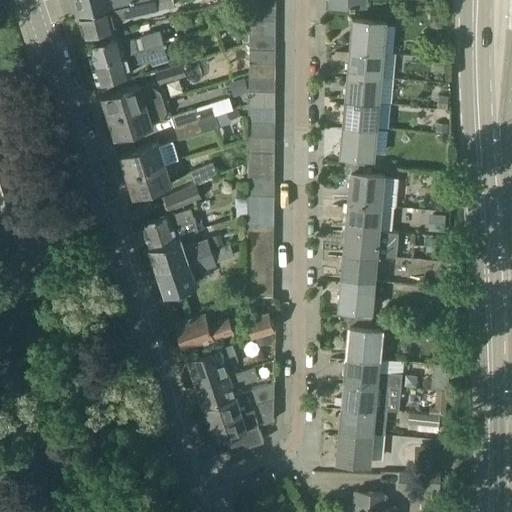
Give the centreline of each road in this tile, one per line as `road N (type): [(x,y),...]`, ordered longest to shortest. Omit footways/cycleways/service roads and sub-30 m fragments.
road 1 (residential): [(200,482),(288,451),(296,440),(303,0)]
road 2 (residential): [(30,0),(200,482)]
road 3 (secondary): [(490,511),(479,167)]
road 4 (secondary): [(475,0),(479,167)]
